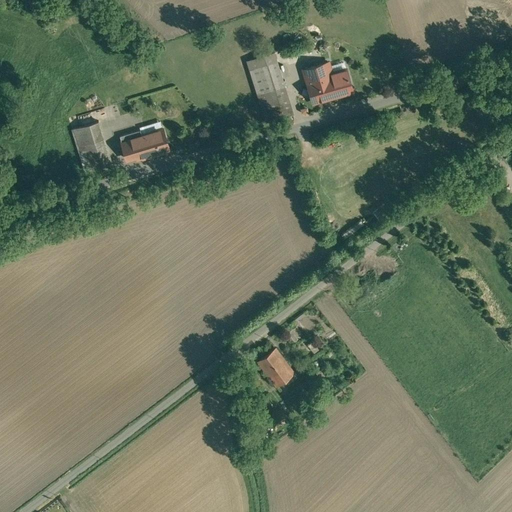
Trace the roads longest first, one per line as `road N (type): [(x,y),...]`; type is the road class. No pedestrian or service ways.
road 1 (unclassified): [(511,144),(28,511)]
road 2 (unclassified): [(511,61),(0,211)]
